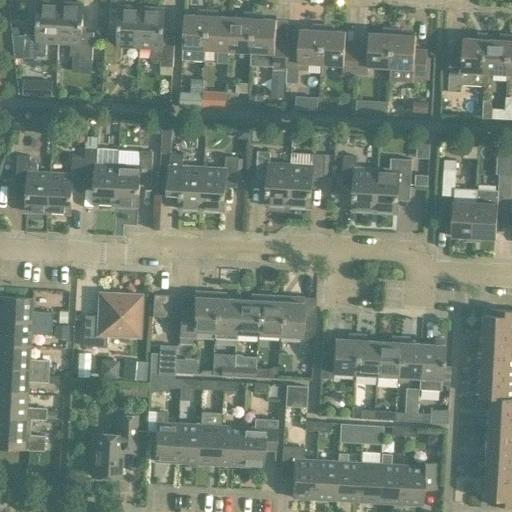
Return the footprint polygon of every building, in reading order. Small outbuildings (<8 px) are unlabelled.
[(46,43),(58,44),(60,3),(37,1),(36,30),(24,29),(22,58),(35,59),(35,53),(45,53),(46,43)] [(60,3),(58,44),(71,44),(70,55),(78,56),(78,61),(91,62),(93,33),(86,32),(82,26),(81,26),(82,4),(60,3)] [(120,47),(139,48),(141,7),(118,6),(117,27),(113,34),(105,34),(103,63),(120,64),(120,47)] [(141,7),(139,48),(151,49),(150,61),(159,61),(159,66),(172,66),(174,37),(167,37),(163,31),(162,31),(163,9),(141,7)] [(204,50),(207,10),(196,9),(196,16),(182,15),(180,49),(182,49),(182,60),(204,61),(204,50)] [(218,10),(207,10),(204,50),(217,51),(217,63),(226,63),(227,51),(230,18),(217,17),(218,10)] [(230,18),(227,51),(250,52),(253,12),(244,12),(243,19),(230,18)] [(283,71),(285,41),(273,40),(274,20),(262,20),(262,13),(253,12),(250,52),(251,52),(250,65),(272,66),(271,70),(274,70),(272,98),(282,98),(283,71)] [(285,41),(283,71),(286,71),(286,82),(298,82),(298,70),(308,70),(308,62),(319,63),(321,25),(312,25),(311,30),(298,29),(297,42),(285,41)] [(321,25),(319,63),(342,64),(341,74),(354,75),(356,45),(344,45),(344,32),(330,31),(330,26),(321,25)] [(389,67),(391,29),(382,28),(382,33),(368,33),(368,45),(356,45),(354,75),(367,75),(368,66),(389,67)] [(401,29),(391,29),(389,67),(390,67),(389,81),(412,82),(425,83),(427,50),(412,49),(413,35),(400,34),(401,29)] [(484,33),(476,33),(476,40),(463,39),(463,52),(450,51),(448,92),(460,93),(461,84),(483,85),(485,40),(484,40),(484,33)] [(484,72),(483,85),(484,86),(485,72),(507,73),(509,35),(498,35),(497,41),(485,40),(484,72)] [(34,96),(35,80),(23,80),(23,81),(23,95),(34,96)] [(249,83),(248,83),(235,83),(235,92),(248,93),(249,83)] [(202,108),(225,110),(226,92),(203,91),(203,93),(202,108)] [(202,108),(203,93),(179,92),(178,107),(202,108)] [(261,107),(262,95),(249,94),(248,106),(261,107)] [(387,103),(379,102),(375,106),(374,114),(386,115),(387,103)] [(428,104),(413,102),(412,112),(427,113),(428,104)] [(504,119),(505,109),(492,109),(491,118),(504,119)] [(24,117),(23,129),(51,130),(52,118),(24,117)] [(161,137),(161,123),(145,122),(144,136),(161,137)] [(248,139),(248,128),(239,128),(239,134),(242,138),(248,139)] [(87,137),(86,148),(96,148),(97,137),(87,137)] [(72,153),(71,159),(84,159),(85,147),(80,147),(79,153),(72,153)] [(84,159),(83,173),(95,173),(94,182),(93,205),(115,206),(117,185),(117,166),(95,165),(96,148),(86,148),(85,147),(84,159)] [(117,185),(115,206),(137,207),(139,184),(139,176),(150,176),(152,152),(139,151),(138,167),(117,166),(117,185)] [(287,208),(290,165),(269,164),(270,152),(256,151),(255,180),(261,181),(263,185),(266,186),(265,206),(287,208)] [(291,165),(290,165),(287,208),(309,209),(311,188),(314,188),(316,184),(323,184),(325,154),(292,152),(291,165)] [(179,194),(178,210),(200,211),(203,168),(182,167),(182,155),(169,154),(167,193),(179,194)] [(25,212),(47,213),(50,173),(37,173),(38,163),(35,160),(29,160),(29,156),(17,156),(15,188),(27,189),(25,212)] [(352,211),(374,212),(376,170),(355,169),(356,156),(343,156),(341,185),(348,186),(350,190),(353,190),(352,211)] [(224,170),(203,168),(200,211),(223,212),(224,191),(227,191),(229,187),(236,187),(237,157),(224,157),(224,170)] [(50,173),(47,213),(70,215),(71,192),(71,184),(83,184),(83,181),(83,175),(83,173),(84,159),(71,159),(70,175),(50,173)] [(376,170),(374,212),(396,214),(397,193),(400,193),(403,189),(409,189),(411,159),(398,159),(397,171),(376,170)] [(474,189),(454,188),(456,159),(444,159),(441,196),(452,196),(449,235),(471,236),(472,236),(474,189)] [(507,225),(510,174),(498,173),(497,190),(474,189),(472,236),(471,236),(471,241),(478,241),(478,237),(494,238),(495,224),(507,225)] [(426,184),(427,174),(419,174),(418,184),(426,184)] [(98,293),(97,315),(84,315),(83,346),(106,347),(107,336),(138,338),(140,295),(98,293)] [(192,331),(213,332),(215,293),(206,293),(206,298),(193,297),(192,308),(180,307),(178,344),(191,345),(191,337),(192,331)] [(215,293),(213,332),(214,333),(214,337),(234,338),(235,334),(236,300),(224,299),(224,294),(215,293)] [(167,295),(153,295),(151,317),(166,317),(167,295)] [(236,300),(235,334),(256,335),(258,296),(249,295),(249,300),(236,300)] [(0,322),(50,326),(50,313),(30,312),(31,299),(0,296),(0,322)] [(279,302),(267,301),(267,296),(258,296),(256,335),(278,336),(279,302)] [(279,297),(279,302),(278,336),(298,337),(298,342),(312,343),(313,318),(301,317),(302,303),(288,302),(289,297),(279,297)] [(511,310),(492,309),(492,317),(485,317),(484,337),(511,338),(511,310)] [(59,311),(58,323),(66,324),(66,312),(59,311)] [(0,347),(28,350),(29,334),(49,335),(50,326),(0,322),(0,347)] [(55,324),(54,337),(65,338),(66,325),(55,324)] [(332,373),(353,374),(355,335),(347,335),(346,340),(333,339),(332,353),(320,353),(318,377),(332,378),(332,373)] [(355,335),(353,374),(375,375),(377,342),(364,341),(364,336),(355,335)] [(377,342),(375,375),(396,377),(399,338),(390,337),(389,342),(377,342)] [(511,338),(484,337),(483,357),(511,358),(511,338)] [(408,338),(399,338),(396,377),(397,377),(396,382),(405,383),(406,382),(407,382),(408,380),(408,377),(418,378),(420,344),(407,343),(408,338)] [(420,344),(418,378),(419,378),(418,389),(439,390),(440,385),(448,386),(449,366),(441,365),(442,340),(433,340),(433,345),(420,344)] [(175,345),(159,344),(158,353),(150,353),(149,374),(173,375),(175,345)] [(233,367),(233,376),(241,376),(241,377),(254,377),(255,369),(244,368),(240,354),(243,350),(237,345),(235,345),(233,368),(233,367)] [(0,347),(0,373),(47,376),(48,361),(28,360),(28,350),(0,347)] [(511,358),(483,357),(482,377),(511,378),(511,358)] [(145,380),(147,362),(123,359),(121,378),(145,380)] [(100,376),(116,377),(116,365),(113,360),(105,360),(100,364),(100,376)] [(233,376),(233,367),(220,367),(220,375),(232,376),(233,376)] [(267,369),(255,369),(254,377),(276,378),(276,367),(272,367),(267,369)] [(0,373),(0,398),(26,400),(26,382),(47,383),(47,376),(0,373)] [(47,383),(57,384),(57,376),(47,376),(47,383)] [(511,378),(482,377),(481,398),(511,399),(511,378)] [(179,388),(179,379),(166,379),(166,387),(179,388)] [(192,380),(179,379),(179,388),(191,388),(192,380)] [(209,390),(222,390),(222,382),(209,381),(209,390)] [(222,382),(222,390),(234,391),(235,382),(222,382)] [(253,383),(253,392),(265,393),(266,384),(253,383)] [(308,406),(308,383),(287,383),(286,406),(308,406)] [(147,388),(123,387),(122,396),(147,397),(147,388)] [(0,398),(0,423),(29,425),(29,420),(44,421),(45,409),(25,408),(26,400),(0,398)] [(511,399),(481,398),(481,399),(490,399),(489,418),(511,419),(511,399)] [(360,418),(372,419),(373,411),(373,401),(360,400),(360,418)] [(404,412),(394,412),(394,420),(415,422),(416,413),(417,401),(404,400),(404,412)] [(56,411),(46,411),(46,419),(55,420),(56,411)] [(152,462),(174,463),(176,424),(165,424),(166,412),(155,411),(152,462)] [(394,412),(373,411),(372,419),(394,420),(394,412)] [(416,413),(415,422),(428,422),(429,414),(416,413)] [(119,479),(121,448),(135,449),(137,415),(117,414),(115,435),(92,434),(90,477),(119,479)] [(511,419),(489,418),(488,439),(511,439),(511,419)] [(276,420),(253,419),(253,429),(242,428),(240,466),(261,467),(262,450),(274,450),(276,420)] [(316,431),(317,422),(304,422),(304,430),(316,431)] [(329,423),(317,422),(316,431),(329,431),(329,423)] [(29,425),(0,423),(0,449),(43,452),(44,436),(28,435),(29,425)] [(176,424),(174,463),(196,464),(198,426),(176,424)] [(360,425),(348,424),(347,433),(360,434),(360,425)] [(360,425),(360,434),(372,435),(372,425),(360,425)] [(198,426),(196,464),(218,465),(220,427),(198,426)] [(390,435),(402,436),(403,427),(390,426),(390,435)] [(220,427),(218,465),(240,466),(242,428),(220,427)] [(403,427),(402,436),(415,436),(415,428),(403,427)] [(428,438),(434,444),(442,445),(443,431),(429,430),(428,438)] [(511,439),(488,439),(487,459),(511,460),(511,439)] [(304,448),(281,447),(279,477),(291,478),(290,498),(312,499),(314,461),(303,460),(304,448)] [(347,453),(337,453),(336,462),(334,501),(355,502),(358,463),(346,463),(347,453)] [(390,454),(380,454),(380,465),(379,465),(377,503),(399,504),(401,466),(390,465),(390,454)] [(511,460),(487,459),(486,479),(511,480),(511,460)] [(334,501),(336,462),(314,461),(312,499),(334,501)] [(358,463),(355,502),(377,503),(379,465),(358,463)] [(401,466),(399,504),(421,505),(422,490),(434,490),(435,464),(422,463),(422,467),(401,466)] [(511,480),(486,479),(485,500),(491,500),(491,506),(511,507),(511,480)]
